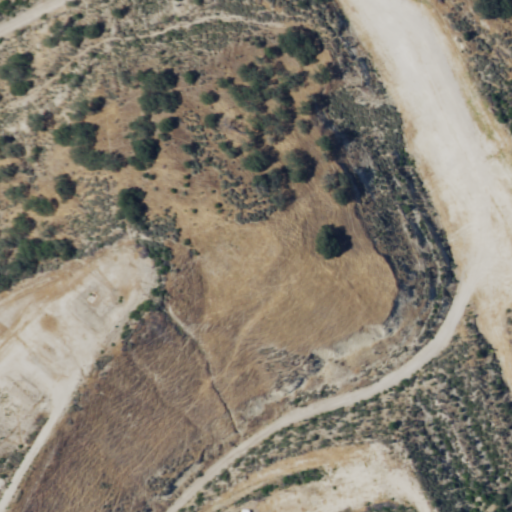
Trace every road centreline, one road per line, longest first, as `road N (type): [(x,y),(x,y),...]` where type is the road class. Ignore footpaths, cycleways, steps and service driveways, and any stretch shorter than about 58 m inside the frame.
road 1 (track): [(458,0),(511,87),(462,332),(161,511)]
road 2 (track): [(511,270),(435,153),(346,68),(341,42),(299,5),(0,24)]
road 3 (track): [(0,128),(58,110),(346,68)]
road 4 (track): [(13,511),(68,395),(68,337),(52,316),(0,333)]
